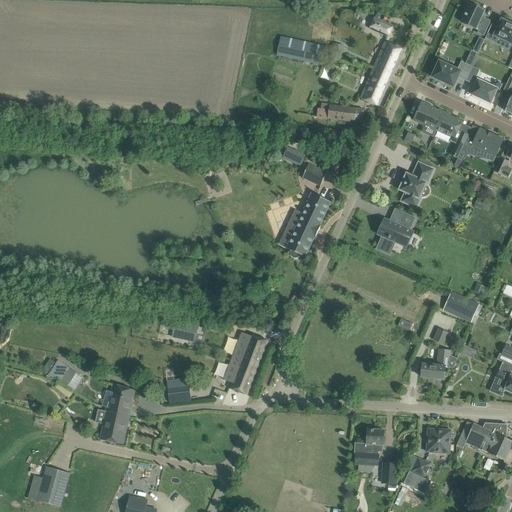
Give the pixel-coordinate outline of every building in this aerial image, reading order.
[(481,18),(484,11),(468,4),(464,14),(465,15),(462,23),(475,29),(476,28),(479,30),(477,33),(484,36),(491,21),(484,18),(484,19),(481,18)] [(374,19),(370,29),(387,37),(392,27),(374,19)] [(511,23),(508,22),(502,19),(498,27),(492,24),(485,38),(496,44),(499,38),(511,44),(511,23)] [(281,37),(277,55),(324,65),(328,47),(281,37)] [(404,51),(394,47),(386,43),(376,66),(393,74),(404,51)] [(461,62),(457,70),(439,61),(432,77),(433,78),(440,81),(445,84),(445,83),(453,87),(452,87),(453,87),(458,77),(466,81),(473,67),(461,62)] [(379,106),(393,74),(376,66),(362,99),(379,106)] [(511,78),(510,77),(503,91),(510,94),(511,90),(511,78)] [(478,80),(471,95),(491,104),(497,89),(498,89),(500,90),(502,84),(496,81),(493,87),(478,80)] [(422,103),(414,120),(437,131),(445,112),(439,110),(438,111),(422,103)] [(364,110),(354,108),(330,105),(328,118),(362,123),(364,110)] [(445,112),(437,131),(452,138),(450,141),(463,147),(468,135),(459,131),(463,121),(445,112)] [(468,135),(463,147),(477,153),(479,148),(496,156),(503,139),(481,129),(476,138),(469,135),(468,135)] [(411,144),(415,135),(408,132),(404,141),(410,144),(411,144)] [(286,151),(282,158),(301,167),(304,160),(286,151)] [(494,172),(502,175),(509,161),(501,158),(494,172)] [(400,178),(400,179),(400,180),(400,181),(400,182),(401,182),(401,183),(402,184),(403,184),(400,190),(406,192),(402,201),(411,205),(416,208),(421,198),(419,198),(420,195),(422,196),(423,196),(425,196),(427,196),(429,194),(429,191),(429,189),(428,188),(427,187),(425,186),(426,184),(427,184),(433,170),(428,168),(419,163),(414,174),(413,173),(410,175),(410,176),(407,175),(406,175),(405,175),(404,174),(403,175),(402,175),(401,176),(401,177),(400,177),(400,178)] [(321,187),(327,173),(327,172),(327,173),(310,165),(309,164),(303,178),(303,179),(303,178),(320,186),(321,187)] [(290,239),(286,248),(291,251),(291,253),(292,256),(294,257),(296,258),(299,257),(301,255),(303,256),(306,257),(315,237),(315,236),(316,236),(320,228),(319,227),(320,226),(331,203),(331,202),(322,198),(312,193),(311,194),(301,215),(297,213),(291,227),(295,229),(290,239)] [(486,201),(480,198),(478,197),(474,206),(482,210),(482,209),(488,212),(491,204),(486,201)] [(412,232),(409,231),(414,218),(405,214),(399,226),(386,221),(380,235),(384,237),(378,249),(389,254),(394,241),(405,246),(412,232)] [(473,292),(483,296),(487,288),(477,284),(473,292)] [(501,294),(511,298),(511,286),(506,284),(501,294)] [(471,323),(479,305),(452,292),(444,310),(471,323)] [(401,319),(398,326),(404,329),(408,322),(401,319)] [(175,323),(172,336),(195,341),(198,328),(175,323)] [(207,324),(206,330),(218,332),(219,326),(207,324)] [(439,329),(434,340),(444,345),(449,334),(439,329)] [(231,360),(233,360),(231,365),(229,364),(223,380),(231,382),(229,388),(248,395),(268,341),(250,334),(249,335),(244,333),(241,341),(239,340),(231,360)] [(460,353),(459,356),(464,358),(465,355),(468,356),(471,348),(464,345),(460,353)] [(500,353),(497,359),(503,362),(511,365),(511,348),(506,346),(502,354),(500,353)] [(422,364),(421,377),(444,379),(445,367),(449,368),(450,358),(450,351),(441,350),(440,357),(438,357),(438,366),(422,364)] [(44,367),(50,369),(53,361),(48,358),(44,367)] [(52,369),(46,378),(54,380),(61,382),(75,391),(83,379),(63,364),(58,361),(52,369)] [(499,387),(505,389),(511,392),(511,374),(511,375),(511,373),(511,365),(503,362),(496,378),(502,380),(499,387)] [(204,387),(213,390),(217,378),(208,375),(204,387)] [(175,383),(167,384),(170,403),(191,400),(189,386),(175,388),(175,383)] [(106,391),(104,399),(110,401),(108,407),(107,411),(129,415),(132,402),(135,391),(125,389),(114,387),(112,393),(106,391)] [(98,412),(95,423),(103,425),(100,439),(114,442),(123,444),(129,418),(129,415),(107,411),(107,412),(98,410),(98,412)] [(507,425),(502,425),(485,423),(483,428),(474,424),(473,425),(468,422),(457,446),(463,449),(465,443),(489,453),(488,454),(496,457),(505,461),(511,445),(511,441),(506,439),(507,425)] [(355,443),(354,455),(356,455),(356,464),(359,465),(358,472),(373,472),(373,465),(378,466),(379,455),(379,452),(381,452),(383,452),(383,445),(384,445),(384,440),(384,430),(368,429),(367,439),(367,444),(355,443)] [(450,454),(451,440),(451,430),(449,430),(448,429),(444,429),(443,430),(428,429),(427,452),(450,454)] [(412,471),(425,477),(431,464),(418,458),(412,471)] [(383,464),(382,484),(396,485),(397,465),(383,464)] [(70,473),(47,467),(37,501),(61,507),(70,473)] [(410,471),(404,484),(426,494),(431,482),(410,471)] [(491,482),(495,474),(494,474),(490,472),(486,480),(489,481),(490,482),(491,482)] [(145,511),(148,500),(129,496),(125,511),(145,511)]
